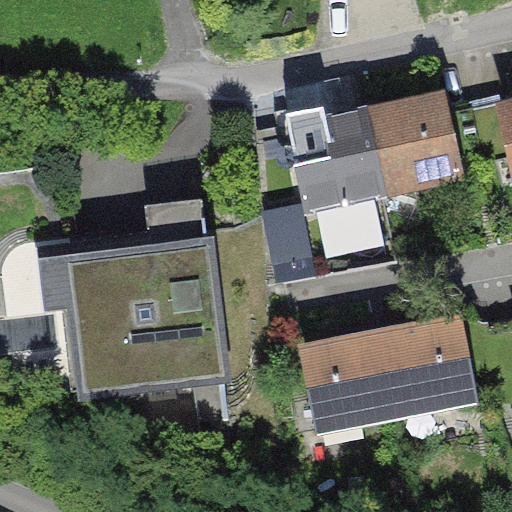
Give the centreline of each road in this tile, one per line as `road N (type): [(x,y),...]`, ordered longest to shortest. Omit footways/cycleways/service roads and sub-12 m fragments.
road 1 (residential): [(0,89),(279,75),(511,31)]
road 2 (residential): [(511,259),(318,294)]
